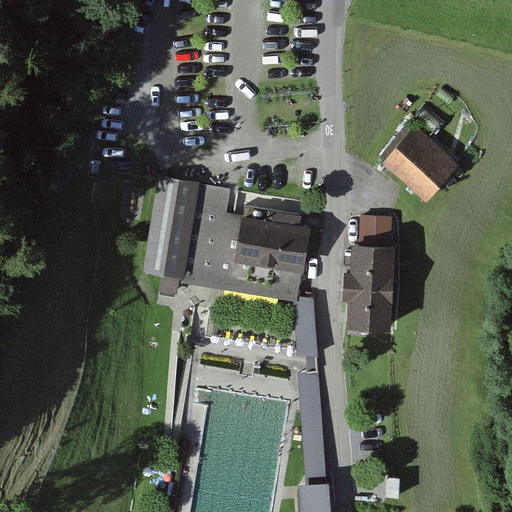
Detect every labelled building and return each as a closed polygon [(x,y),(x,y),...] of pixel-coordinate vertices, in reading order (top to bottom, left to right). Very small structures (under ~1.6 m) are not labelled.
[(418,123),(385,160),(429,199),(462,162),(418,123)] [(306,199),(160,177),(146,270),(185,276),(184,284),(301,302),(313,224),(303,223),(306,199)] [(354,298),(353,322),(396,324),(399,242),(392,242),(393,217),(361,215),(360,242),(353,241),(352,268),(348,268),(347,298),(354,298)] [(301,302),(298,349),(318,350),(315,299),(301,302)] [(327,480),(319,373),(300,373),(307,484),(300,490),(301,511),(333,511),(332,480),(327,480)]
